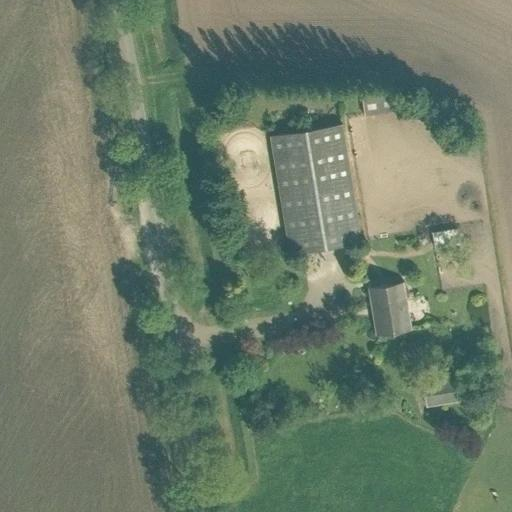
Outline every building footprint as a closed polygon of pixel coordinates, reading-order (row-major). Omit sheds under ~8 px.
[(366,116),(398,110),(395,93),(363,99),(366,116)] [(291,253),(363,241),(344,124),(272,136),(291,253)] [(251,148),(251,133),(230,133),(230,148),(251,148)] [(435,248),(460,243),(457,227),(432,232),(435,248)] [(377,333),(412,327),(404,281),(370,287),(377,333)] [(426,403),(465,397),(461,377),(423,384),(426,403)]
